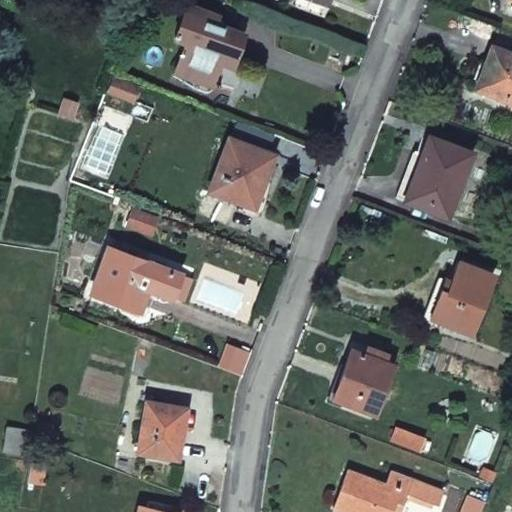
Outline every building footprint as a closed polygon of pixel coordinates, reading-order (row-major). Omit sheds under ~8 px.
[(237,55),(242,39),(244,32),(215,22),(216,16),(187,5),(175,39),(185,42),(174,70),(222,86),(233,54),(237,55)] [(511,56),(490,49),(483,66),(474,88),(511,102),(511,56)] [(137,86),(115,79),(109,93),(131,102),(137,86)] [(71,114),(78,100),(66,94),(59,108),(71,114)] [(261,181),(270,161),(272,156),(229,139),(209,189),(251,206),(261,181)] [(423,148),(413,172),(403,202),(444,215),(468,153),(426,139),(423,148)] [(155,219),(132,210),(127,225),(150,232),(155,219)] [(169,299),(178,273),(106,247),(89,293),(137,311),(137,309),(144,290),(169,299)] [(439,290),(429,318),(469,334),(492,275),(459,262),(447,293),(439,290)] [(169,299),(181,303),(190,278),(178,273),(169,299)] [(342,368),(337,384),(331,398),(373,415),(391,367),(349,350),(342,368)] [(176,441),(180,442),(185,408),(144,402),(136,452),(173,460),(176,441)] [(4,452),(22,454),(26,431),(8,429),(4,452)] [(45,467),(30,464),(27,483),(42,485),(45,467)] [(396,511),(402,499),(417,505),(427,508),(430,502),(438,505),(442,491),(390,470),(386,482),(347,468),(331,510),(337,511),(396,511)]
